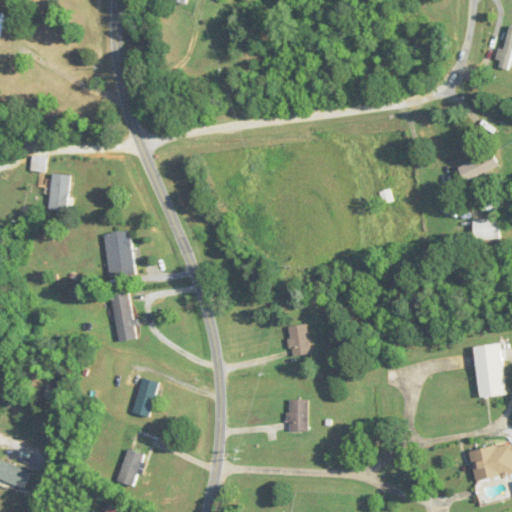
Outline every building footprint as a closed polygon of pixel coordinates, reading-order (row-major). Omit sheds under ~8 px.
[(0,14),(0,38),(8,16),(0,13),(0,14)] [(468,183),(503,167),(496,151),(461,167),(468,183)] [(45,172),(46,159),(33,158),(33,171),(45,172)] [(49,210),(67,214),(74,178),(56,174),(49,210)] [(501,241),(501,220),(475,220),(475,241),(501,241)] [(133,231),(106,234),(112,278),(139,275),(133,231)] [(138,340),(133,291),(114,294),(120,342),(138,340)] [(292,356),(311,356),(311,326),(292,326),(292,356)] [(476,346),(481,398),(506,395),(501,344),(476,346)] [(153,417),(162,383),(144,378),(136,413),(153,417)] [(310,431),(310,400),(290,400),(290,431),(310,431)] [(511,444),(472,451),(477,481),(511,475),(511,444)] [(136,487),(147,455),(130,449),(119,482),(136,487)] [(0,464),(0,477),(25,489),(33,474),(2,460),(0,464)]
